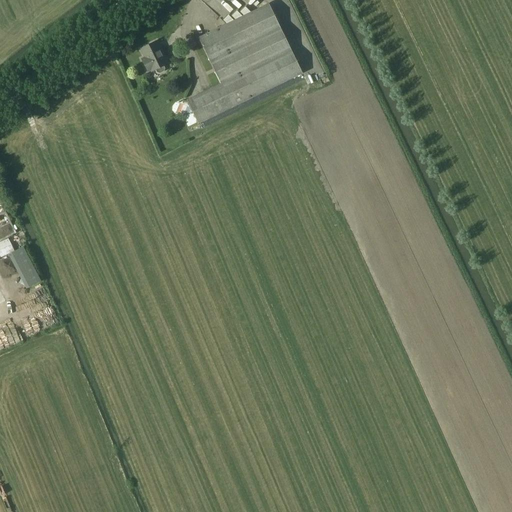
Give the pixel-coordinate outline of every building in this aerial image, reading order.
[(198,124),(303,74),(269,4),(198,38),(220,84),(186,100),(198,124)] [(151,72),(152,74),(156,72),(157,73),(160,74),(164,72),(165,69),(164,68),(167,66),(157,43),(141,51),(145,60),(142,61),(148,74),(151,72)] [(0,252),(21,241),(13,226),(14,226),(4,208),(0,210),(0,229),(0,230),(4,228),(8,235),(0,239),(0,252)] [(27,288),(42,281),(24,246),(9,253),(27,288)] [(36,293),(25,298),(34,319),(45,314),(36,293)]
